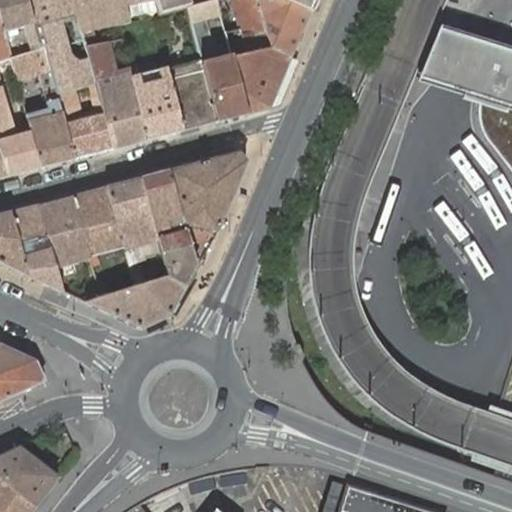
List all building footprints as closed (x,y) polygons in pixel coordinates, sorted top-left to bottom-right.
[(25,28),(31,52),(39,49),(25,0),(0,0),(0,16),(5,33),(25,28)] [(72,0),(25,0),(39,49),(44,48),(54,85),(56,90),(57,95),(73,90),(88,86),(95,84),(89,61),(77,65),(74,62),(72,60),(68,56),(61,32),(59,23),(77,18),(72,0)] [(120,26),(129,23),(125,8),(122,0),(72,0),(77,18),(80,27),(82,34),(118,27),(120,26)] [(154,0),(159,15),(187,7),(185,0),(154,0)] [(217,0),(277,0),(309,13),(314,0),(185,0),(187,7),(187,8),(215,1),(217,0)] [(269,109),(291,57),(269,48),(256,0),(217,0),(215,1),(219,15),(220,16),(225,15),(223,5),(232,3),(239,29),(224,33),(229,50),(231,58),(232,61),(247,115),(269,109)] [(291,57),(309,13),(277,0),(256,0),(269,48),(291,57)] [(219,15),(215,1),(187,8),(191,23),(201,61),(202,66),(203,69),(203,71),(216,122),(247,115),(232,61),(231,58),(229,50),(222,52),(225,63),(218,65),(205,19),(215,16),(219,15)] [(0,62),(11,59),(12,58),(6,39),(5,33),(0,16),(0,62)] [(77,18),(59,23),(61,32),(80,27),(77,18)] [(511,47),(467,33),(441,25),(419,80),(431,84),(473,99),(479,101),(511,111),(511,47)] [(113,149),(147,141),(130,76),(111,80),(104,52),(123,48),(121,41),(102,44),(85,47),(89,61),(95,84),(98,96),(103,113),(113,149)] [(11,59),(13,66),(17,82),(27,79),(42,74),(44,82),(46,88),(54,85),(44,48),(39,49),(31,52),(12,58),(11,59)] [(0,157),(7,177),(41,168),(31,135),(15,139),(0,89),(0,69),(13,66),(11,59),(0,62),(0,157)] [(202,66),(201,61),(189,64),(179,67),(166,70),(169,80),(203,71),(203,69),(202,66)] [(147,141),(182,131),(169,80),(166,70),(166,69),(158,71),(161,81),(141,85),(136,64),(128,67),(130,76),(147,141)] [(511,73),(490,67),(479,101),(478,123),(481,130),(485,138),(511,173),(511,73)] [(182,131),(216,122),(203,71),(169,80),(182,131)] [(92,97),(98,96),(95,84),(88,86),(92,97)] [(41,168),(74,160),(64,123),(57,95),(56,90),(43,94),(47,110),(49,116),(27,121),(31,135),(41,168)] [(74,160),(113,149),(103,113),(96,115),(81,119),(73,90),(57,95),(64,123),(74,160)] [(96,115),(103,113),(98,96),(92,97),(96,115)] [(191,246),(197,267),(214,239),(217,231),(247,161),(238,153),(168,171),(185,227),(191,246)] [(185,227),(168,171),(141,178),(158,241),(162,255),(191,246),(185,227)] [(158,241),(141,178),(107,187),(124,248),(124,249),(129,265),(130,272),(135,288),(146,285),(133,239),(149,235),(151,243),(158,241)] [(107,187),(72,196),(89,257),(90,260),(96,282),(105,279),(98,254),(124,248),(107,187)] [(72,196),(38,205),(55,269),(90,260),(89,257),(72,196)] [(29,276),(62,292),(55,269),(38,205),(10,213),(29,276)] [(0,263),(29,276),(10,213),(0,215),(0,263)] [(168,316),(197,267),(191,246),(162,255),(168,279),(156,282),(168,316)] [(124,273),(130,272),(129,265),(122,267),(124,273)] [(141,329),(168,316),(156,282),(146,285),(135,288),(101,299),(94,301),(86,303),(141,329)] [(92,292),(94,301),(101,299),(99,290),(92,292)] [(35,361),(0,345),(0,400),(13,395),(44,381),(35,361)] [(0,481),(35,508),(58,478),(18,447),(0,455),(0,481)] [(0,511),(31,511),(35,508),(0,481),(0,511)] [(434,511),(348,482),(347,485),(338,511),(434,511)] [(147,511),(141,503),(126,511),(147,511)]
